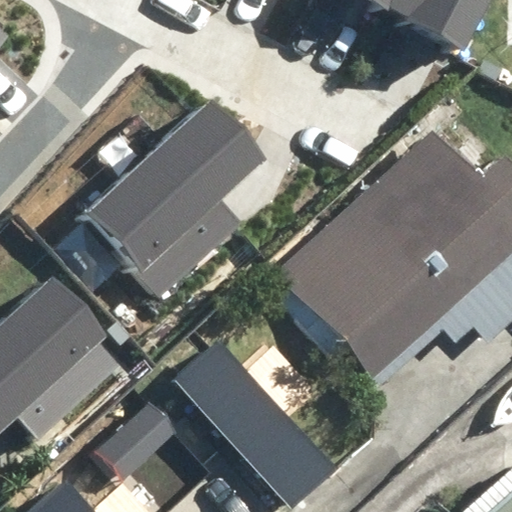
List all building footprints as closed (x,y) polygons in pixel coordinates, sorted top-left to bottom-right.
[(472,0),(358,0),(448,47),(472,0)] [(191,96),(71,207),(147,288),(228,213),(210,195),(250,158),(191,96)] [(484,343),(511,316),(511,155),(498,140),(466,171),(421,123),(267,268),(379,387),(438,332),(454,349),(473,331),(484,343)] [(31,275),(0,303),(0,420),(7,414),(25,433),(108,357),(31,275)] [(210,335),(168,376),(285,498),(327,457),(210,335)] [(90,442),(118,473),(169,428),(141,397),(90,442)] [(16,511),(88,511),(54,476),(16,511)] [(511,511),(511,486),(483,511),(511,511)]
